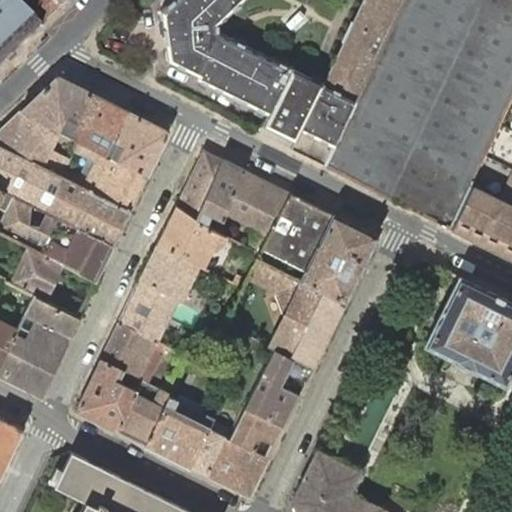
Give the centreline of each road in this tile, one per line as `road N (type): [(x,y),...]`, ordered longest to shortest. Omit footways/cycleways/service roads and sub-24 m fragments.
road 1 (residential): [(193,114),(47,416)]
road 2 (residential): [(267,511),(409,223)]
road 3 (residential): [(409,223),(193,114)]
road 4 (residential): [(47,416),(237,511)]
road 5 (residential): [(193,114),(80,58),(59,39)]
